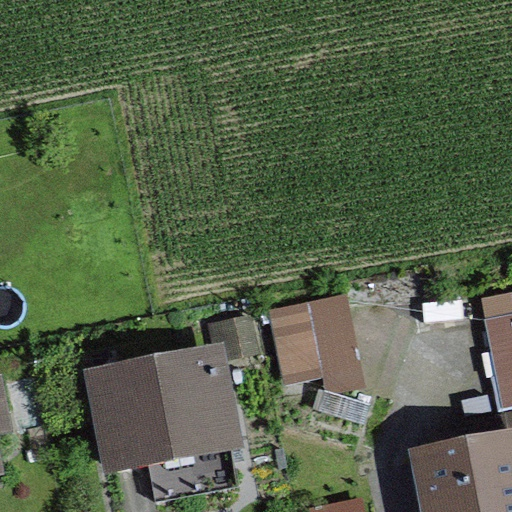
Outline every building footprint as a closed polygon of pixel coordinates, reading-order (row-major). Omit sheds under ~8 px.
[(340,304),(274,317),(294,419),(360,406),(340,304)] [(511,348),(497,353),(511,415),(511,348)] [(225,368),(89,391),(107,493),(243,469),(225,368)] [(511,511),(511,464),(417,484),(422,511),(511,511)] [(319,511),(368,511),(366,496),(318,503),(319,511)]
